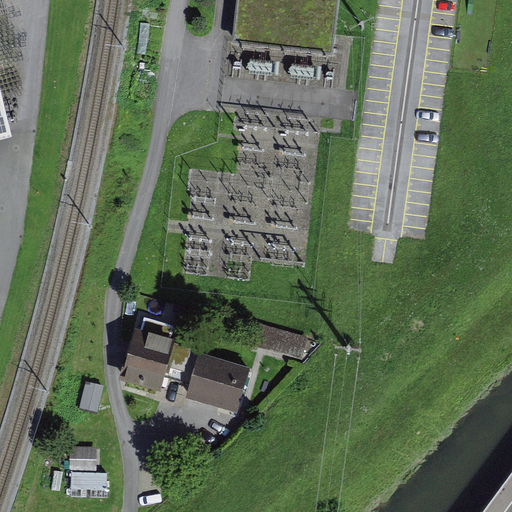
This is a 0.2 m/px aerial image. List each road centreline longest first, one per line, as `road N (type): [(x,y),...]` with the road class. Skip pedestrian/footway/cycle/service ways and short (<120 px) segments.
road 1 (track): [(130,511),(117,318),(163,139)]
road 2 (unknown): [(418,0),(388,218)]
road 3 (unclassified): [(189,0),(163,139)]
